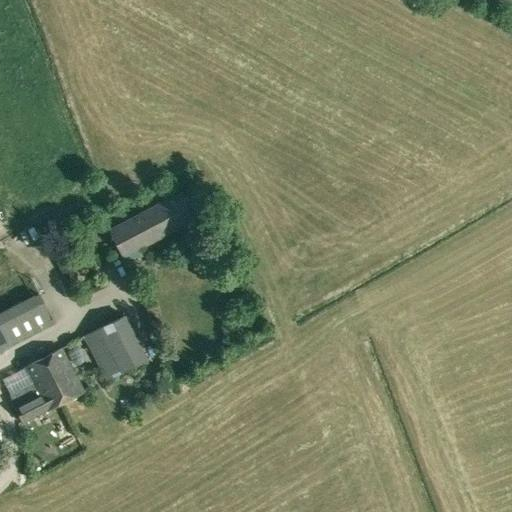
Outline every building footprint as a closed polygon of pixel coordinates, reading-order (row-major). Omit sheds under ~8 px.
[(110,232),(123,256),(194,218),(181,194),(110,232)] [(0,311),(0,324),(10,345),(54,323),(38,292),(0,311)] [(125,315),(83,336),(107,381),(148,359),(125,315)] [(0,350),(10,345),(0,324),(0,350)] [(42,358),(63,401),(83,391),(61,348),(42,358)] [(29,401),(15,408),(23,422),(63,401),(42,358),(25,367),(34,384),(23,389),(29,401)]
